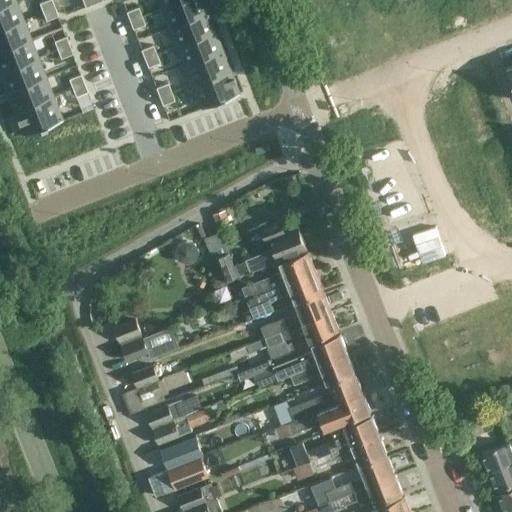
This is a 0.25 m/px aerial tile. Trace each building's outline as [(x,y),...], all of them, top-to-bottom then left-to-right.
[(15,0),(13,0),(0,5),(0,27),(22,19),(15,0)] [(45,0),(38,3),(42,11),(54,7),(51,0),(45,0)] [(202,0),(180,0),(160,8),(168,27),(207,12),(202,0)] [(54,7),(42,11),(45,20),(57,16),(57,15),(54,7)] [(126,12),(129,21),(141,16),(138,7),(126,12)] [(207,12),(168,27),(175,46),(215,31),(207,12)] [(141,16),(129,21),(132,29),(133,29),(144,25),(141,16)] [(22,19),(0,27),(0,49),(30,37),(22,19)] [(215,31),(175,46),(183,65),(222,50),(215,31)] [(65,36),(53,41),(57,49),(69,45),(65,36)] [(30,37),(0,49),(0,71),(37,56),(30,37)] [(69,45),(57,49),(60,58),(72,54),(72,53),(69,45)] [(141,50),(140,50),(144,59),(156,54),(152,45),(141,50)] [(222,50),(183,65),(190,84),(230,69),(222,50)] [(156,54),(144,59),(147,67),(148,67),(159,63),(156,54)] [(37,56),(0,71),(0,77),(5,91),(45,76),(37,56)] [(230,69),(190,84),(200,108),(239,93),(230,69)] [(80,74),(68,79),(72,87),(84,83),(80,74)] [(45,76),(5,91),(13,110),(52,95),(45,76)] [(84,83),(72,87),(75,96),(87,92),(84,83)] [(156,88),(155,88),(159,97),(171,92),(167,83),(156,88)] [(171,92),(159,97),(162,105),(174,101),(171,92)] [(52,95),(13,110),(22,134),(62,119),(52,95)] [(229,210),(212,217),(218,235),(236,228),(229,210)] [(274,248),(246,259),(247,260),(233,266),(228,253),(216,258),(225,280),(250,270),(251,271),(307,248),(298,226),(285,231),(280,220),(261,228),(266,241),(270,240),(274,248)] [(248,237),(254,252),(267,247),(261,232),(248,237)] [(222,237),(204,243),(209,258),(227,253),(222,237)] [(242,287),(246,297),(315,270),(308,252),(280,263),(284,273),(275,277),(274,275),(242,287)] [(291,290),(295,302),(323,291),(315,270),(246,297),(250,308),(282,296),(281,294),(291,290)] [(261,327),(265,337),(331,311),(323,291),(295,302),(300,314),(291,317),(290,315),(261,327)] [(331,309),(347,306),(344,291),(328,295),(331,309)] [(331,311),(265,337),(268,345),(292,334),(293,336),(306,331),(311,341),(339,330),(331,311)] [(115,327),(121,342),(141,335),(136,319),(115,327)] [(276,380),(291,374),(347,352),(340,333),(312,344),(314,350),(271,366),(276,380)] [(150,351),(171,344),(168,335),(147,341),(150,351)] [(122,346),(127,360),(148,352),(142,338),(122,346)] [(270,362),(286,357),(283,347),(267,352),(270,362)] [(323,372),(327,383),(355,372),(347,352),(291,374),(294,384),(310,378),(309,377),(323,372)] [(133,373),(138,387),(158,380),(153,365),(133,373)] [(290,421),(363,393),(355,372),(327,383),(330,389),(285,408),(290,421)] [(138,388),(142,400),(161,393),(157,382),(138,388)] [(371,411),(363,393),(290,421),(284,424),(288,434),(322,422),(324,430),(371,411)] [(180,400),(147,413),(153,428),(186,415),(180,400)] [(186,415),(153,428),(159,444),(192,431),(186,415)] [(311,461),(323,456),(379,433),(372,415),(331,431),(335,440),(307,451),(311,461)] [(355,454),(359,465),(387,454),(379,433),(323,456),(311,461),(314,470),(355,454)] [(482,452),(489,471),(511,462),(511,447),(510,441),(482,452)] [(186,445),(162,454),(167,466),(191,457),(186,445)] [(328,492),(331,500),(337,498),(396,475),(387,454),(359,465),(364,477),(328,492)] [(511,462),(489,471),(497,490),(511,483),(511,462)] [(375,504),(403,493),(396,475),(337,498),(331,500),(306,509),(307,511),(326,511),(341,507),(341,506),(359,499),(363,508),(374,503),(375,504)] [(178,495),(184,510),(216,498),(210,483),(178,495)] [(511,487),(498,493),(505,511),(511,509),(511,487)] [(410,511),(404,496),(376,507),(377,511),(410,511)] [(221,511),(216,498),(184,510),(184,511),(221,511)]
